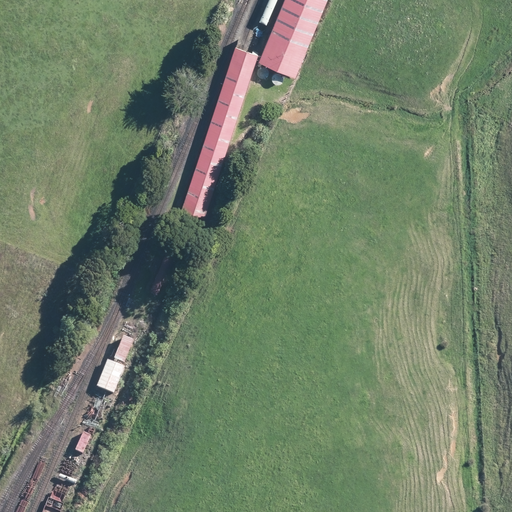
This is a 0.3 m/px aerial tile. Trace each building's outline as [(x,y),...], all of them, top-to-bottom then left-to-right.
[(282,0),(258,59),(296,74),(327,0),(282,0)] [(255,29),(244,25),(239,40),(249,44),(255,29)] [(244,47),(235,44),(180,209),(203,216),(259,52),(253,50),(244,47)] [(265,75),(266,74),(267,72),(266,70),(266,69),(265,67),(263,67),(262,66),(260,66),(258,67),(257,68),(256,70),(256,71),(257,73),(257,75),(259,76),(260,76),(262,76),(264,76),(265,75)] [(279,81),(280,80),(281,78),(281,76),(280,75),(279,73),(278,73),(276,72),(274,72),(273,73),(272,74),(271,76),(271,77),(271,79),(272,81),(273,82),(275,82),(276,82),(278,82),(279,81)] [(164,256),(150,292),(156,294),(170,258),(164,256)] [(121,337),(111,360),(120,364),(131,340),(121,337)] [(105,362),(95,388),(112,395),(122,369),(105,362)]
